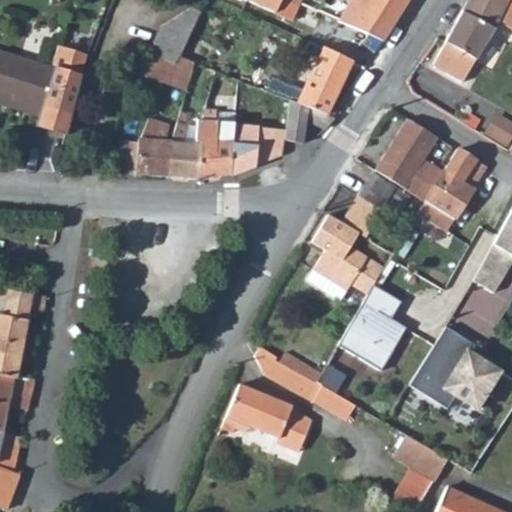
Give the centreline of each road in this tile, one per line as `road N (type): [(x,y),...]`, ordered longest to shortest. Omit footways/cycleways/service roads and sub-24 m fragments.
road 1 (residential): [(75,204),(39,469),(77,505),(105,493),(180,424)]
road 2 (residential): [(293,205),(237,297),(180,424)]
road 3 (residential): [(293,205),(75,204)]
road 4 (residential): [(373,89),(511,176)]
road 5 (residential): [(373,89),(293,205)]
